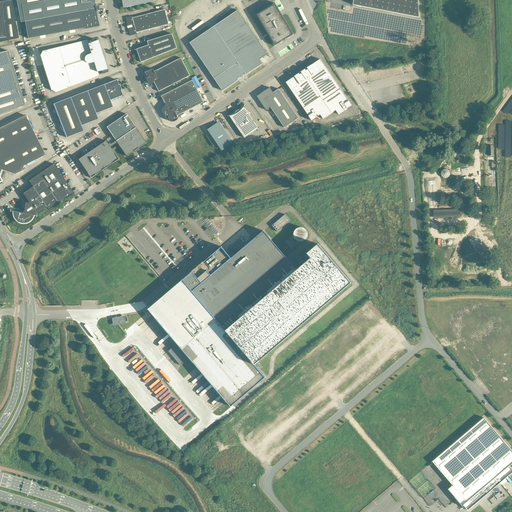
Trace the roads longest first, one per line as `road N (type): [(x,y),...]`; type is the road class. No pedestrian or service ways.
road 1 (unclassified): [(429,337),(407,166),(320,38)]
road 2 (tertiary): [(285,511),(267,490),(271,471),(429,337)]
road 3 (unclassified): [(167,141),(11,249)]
road 4 (unclassified): [(167,141),(320,38)]
road 5 (unclassified): [(167,141),(130,74),(109,0)]
road 6 (unclassified): [(0,440),(27,384),(29,314)]
road 7 (tertiary): [(511,433),(429,337)]
